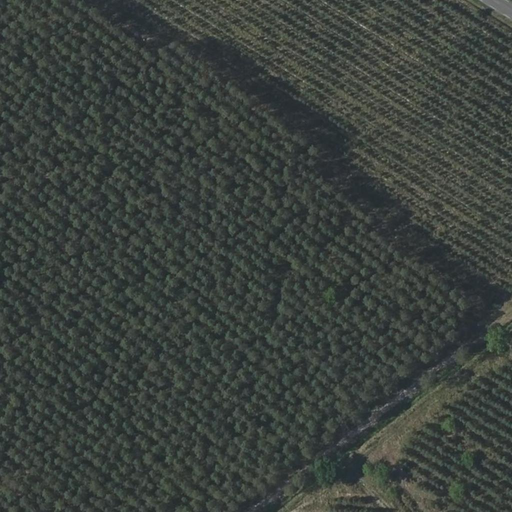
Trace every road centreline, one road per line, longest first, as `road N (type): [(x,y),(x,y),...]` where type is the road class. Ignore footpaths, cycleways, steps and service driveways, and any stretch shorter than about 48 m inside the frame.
road 1 (track): [(511,306),(248,511)]
road 2 (track): [(511,348),(306,511)]
